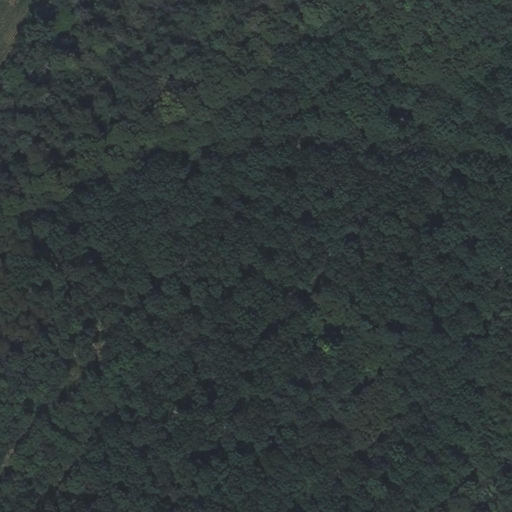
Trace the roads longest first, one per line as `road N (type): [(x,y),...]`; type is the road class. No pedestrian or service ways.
road 1 (track): [(286,134),(156,154),(0,232)]
road 2 (track): [(492,511),(487,311),(511,215)]
road 3 (track): [(511,153),(286,134)]
